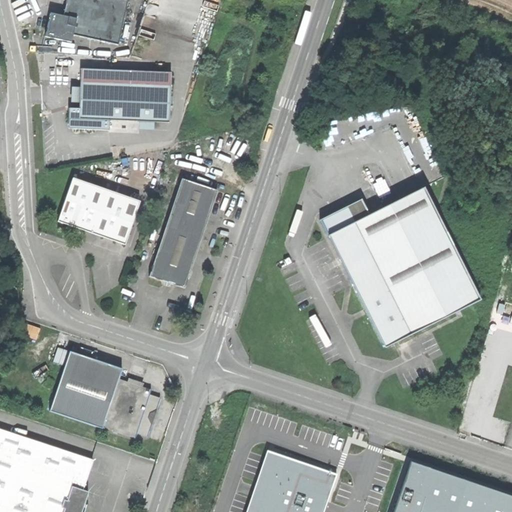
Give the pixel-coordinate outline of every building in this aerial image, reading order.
[(76,18),(73,35),(118,45),(127,0),(66,0),(65,10),(63,16),(76,18)] [(71,42),(73,35),(76,18),(63,16),(50,13),(45,37),(71,42)] [(78,118),(109,120),(139,121),(154,122),(169,123),(171,86),(80,81),(80,88),(79,103),(79,109),(78,118)] [(70,103),(79,103),(80,88),(71,88),(71,95),(70,103)] [(108,130),(109,120),(78,118),(79,109),(69,109),(68,128),(108,130)] [(153,131),(154,122),(139,121),(138,130),(153,131)] [(94,234),(125,245),(140,202),(74,179),(72,179),(57,222),(80,229),(94,234)] [(163,281),(171,284),(185,288),(217,191),(181,179),(149,277),(163,281)] [(355,222),(328,236),(340,261),(352,285),(364,309),(367,314),(384,348),(455,313),(460,310),(476,302),(480,300),(436,213),(423,188),(369,215),(355,222)] [(361,199),(347,207),(355,222),(369,215),(361,199)] [(328,236),(355,222),(347,207),(320,220),(328,236)] [(101,429),(102,427),(118,379),(122,369),(99,362),(69,351),(49,412),(101,429)] [(128,378),(127,382),(142,387),(143,383),(128,378)] [(135,438),(137,433),(149,395),(151,390),(142,387),(127,382),(118,379),(102,427),(135,438)] [(149,395),(137,433),(147,437),(154,418),(160,398),(149,395)] [(0,511),(81,511),(88,492),(83,491),(93,461),(0,430),(0,511)] [(322,511),(331,487),(332,488),(337,474),(268,451),(267,451),(254,486),(251,496),(245,511),(322,511)] [(511,511),(511,495),(410,461),(392,511),(511,511)]
